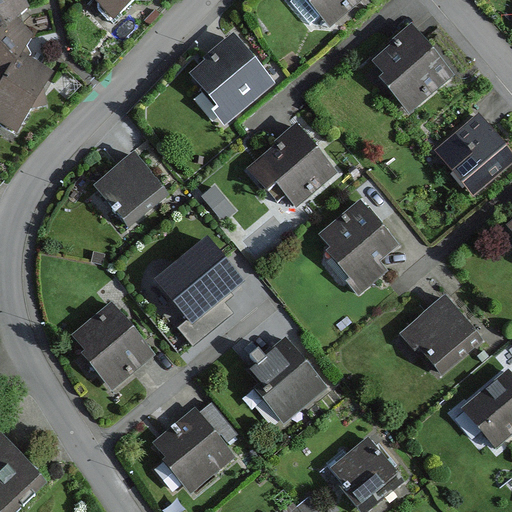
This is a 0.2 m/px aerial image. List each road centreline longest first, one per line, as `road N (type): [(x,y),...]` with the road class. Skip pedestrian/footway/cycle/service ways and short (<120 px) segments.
road 1 (residential): [(23,349),(3,282),(4,247),(29,182),(54,147),(203,0)]
road 2 (residential): [(126,511),(23,349)]
